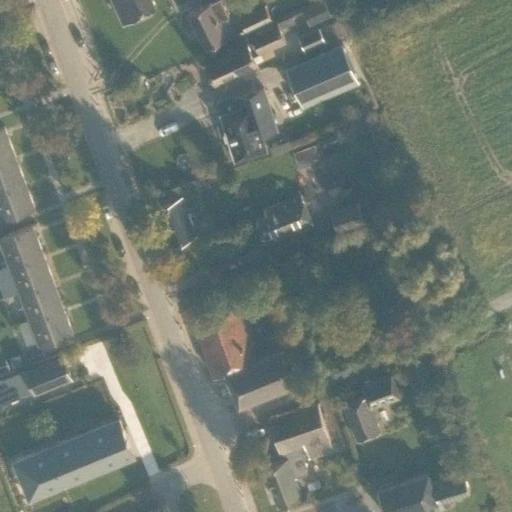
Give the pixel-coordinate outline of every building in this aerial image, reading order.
[(156,7),(153,0),(113,0),(124,22),(156,7)] [(229,14),(221,0),(212,0),(188,12),(205,48),(234,32),(226,16),(229,14)] [(331,13),(325,0),(320,0),(303,8),(310,23),(331,13)] [(240,14),(248,30),(272,19),(264,3),(240,14)] [(262,50),(285,39),(280,28),(294,21),(291,14),(250,32),(253,38),(248,41),(245,36),(216,49),(218,54),(205,59),(215,81),(239,71),(241,76),(260,68),(256,60),(264,56),(262,50)] [(328,23),(334,36),(344,32),(338,19),(328,23)] [(326,40),(319,26),(298,35),(305,50),(326,40)] [(342,42),(287,66),(303,103),(359,79),(342,42)] [(241,106),(221,112),(235,158),(267,148),(262,133),(277,128),(264,86),(238,94),(241,105),(241,106)] [(0,157),(15,152),(5,125),(0,126),(0,157)] [(289,140),(270,147),(272,153),(291,147),(289,140)] [(322,158),(316,142),(293,150),(299,166),(322,158)] [(339,149),(325,155),(332,173),(345,167),(346,167),(339,149)] [(15,152),(0,157),(0,187),(25,179),(15,152)] [(352,183),(345,167),(322,178),(328,193),(352,183)] [(199,190),(194,178),(168,187),(171,198),(154,204),(168,244),(196,233),(192,222),(204,217),(198,202),(187,206),(183,196),(199,190)] [(25,179),(0,187),(0,214),(2,218),(35,206),(25,179)] [(313,223),(302,194),(264,208),(266,214),(257,217),(264,236),(274,232),(276,238),(313,223)] [(365,220),(358,200),(331,210),(339,230),(365,220)] [(0,238),(9,263),(43,250),(33,224),(0,235),(0,238)] [(43,250),(9,263),(19,290),(53,277),(43,250)] [(53,277),(19,290),(29,317),(63,304),(53,277)] [(258,357),(236,298),(192,318),(214,375),(228,369),(240,402),(293,381),(280,348),(258,357)] [(63,304),(29,317),(39,344),(73,331),(63,304)] [(23,362),(20,351),(10,355),(13,365),(23,362)] [(72,377),(63,352),(24,367),(28,377),(19,381),(23,392),(33,389),(34,392),(72,377)] [(436,400),(423,367),(407,373),(419,406),(436,400)] [(400,395),(391,373),(362,384),(366,394),(344,402),(358,438),(380,429),(371,405),(400,395)] [(333,449),(318,402),(269,417),(282,457),(264,465),(278,503),(301,494),(294,475),(306,471),(304,466),(307,465),(303,456),(308,454),(309,456),(333,449)] [(81,431),(21,456),(37,494),(89,473),(88,472),(134,452),(119,417),(82,433),(81,431)] [(441,469),(443,477),(458,472),(455,464),(441,469)] [(432,479),(429,470),(377,487),(385,511),(402,511),(439,500),(439,499),(471,489),(466,474),(444,481),(442,476),(432,479)]
